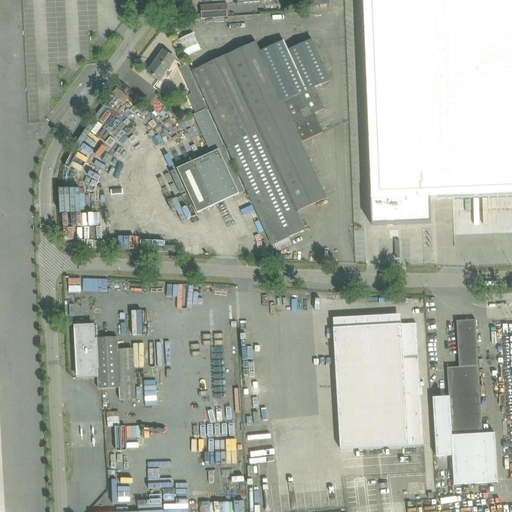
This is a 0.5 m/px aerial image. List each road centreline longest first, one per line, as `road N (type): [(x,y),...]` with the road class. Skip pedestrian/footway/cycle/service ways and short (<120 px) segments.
road 1 (unclassified): [(511,276),(376,280),(44,261)]
road 2 (unknown): [(199,30),(330,29),(343,278)]
road 3 (unclassified): [(44,261),(41,178),(50,156),(154,0)]
road 4 (unclassified): [(57,511),(44,261)]
